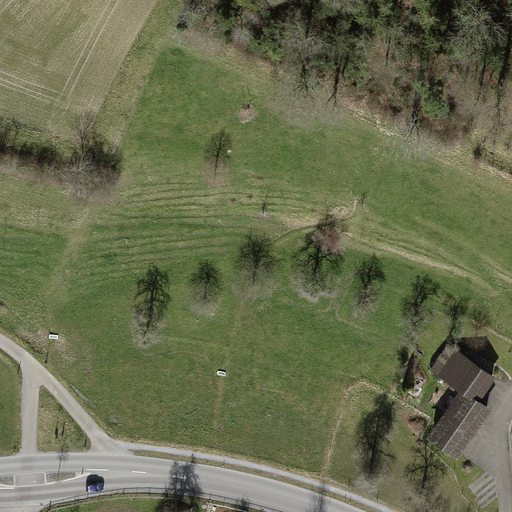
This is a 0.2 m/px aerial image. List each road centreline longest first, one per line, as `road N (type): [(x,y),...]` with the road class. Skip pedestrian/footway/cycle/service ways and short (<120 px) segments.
road 1 (tertiary): [(318,511),(172,476),(0,481)]
road 2 (track): [(111,473),(94,431),(0,342)]
road 3 (track): [(19,511),(29,479),(33,365)]
